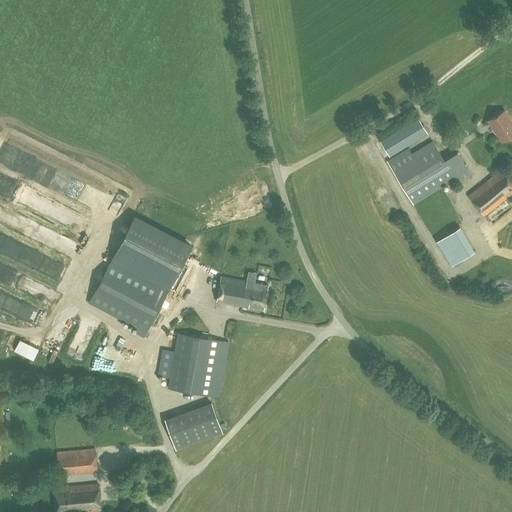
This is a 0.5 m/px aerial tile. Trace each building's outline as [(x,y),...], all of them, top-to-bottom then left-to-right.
[(504,140),(511,135),(511,121),(505,110),(489,120),(498,135),(500,133),(504,140)] [(390,156),(427,133),(418,118),(381,141),(390,156)] [(444,160),(433,141),(412,154),(408,148),(388,161),(414,203),(468,170),(457,152),(444,160)] [(510,197),(511,195),(511,178),(503,167),(468,195),(484,215),(509,196),(510,197)] [(452,227),(437,236),(452,261),(471,250),(469,246),(476,242),(444,189),(433,196),(452,227)] [(4,221),(15,226),(19,219),(8,214),(4,221)] [(430,219),(434,225),(443,220),(440,214),(430,219)] [(191,246),(134,216),(89,302),(146,332),(191,246)] [(95,218),(95,231),(108,231),(108,218),(95,218)] [(413,252),(405,225),(389,230),(398,257),(413,252)] [(45,238),(43,243),(56,250),(59,244),(45,238)] [(0,276),(6,279),(5,281),(31,290),(48,296),(46,303),(56,306),(61,291),(9,272),(11,268),(2,265),(0,270),(0,276)] [(264,310),(268,285),(221,276),(217,301),(249,307),(264,310)] [(11,306),(15,297),(45,311),(46,310),(12,293),(6,304),(11,306)] [(219,396),(229,341),(188,334),(178,332),(168,387),(219,396)] [(21,337),(15,349),(36,359),(42,346),(21,337)] [(176,449),(223,432),(213,404),(166,421),(176,449)] [(59,475),(98,472),(95,448),(57,452),(59,475)] [(80,511),(101,510),(98,483),(69,486),(69,484),(54,486),(56,511),(80,511)]
